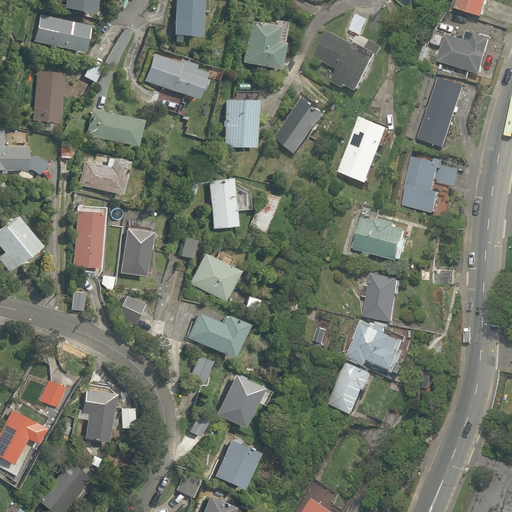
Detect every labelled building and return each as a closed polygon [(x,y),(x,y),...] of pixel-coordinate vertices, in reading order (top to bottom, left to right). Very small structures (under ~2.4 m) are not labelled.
[(63,0),(62,6),(89,12),(92,0),(63,0)] [(173,0),(170,33),(196,36),(199,0),(173,0)] [(458,0),(456,8),(483,16),(488,0),(458,0)] [(349,29),(358,34),(361,35),(369,19),(357,13),(349,29)] [(33,41),(80,51),(86,24),(38,14),(33,41)] [(270,23),(249,20),(240,62),(275,68),(280,41),(279,41),(283,21),(273,19),(272,22),(270,22),(270,23)] [(102,39),(111,26),(103,21),(95,33),(102,39)] [(353,43),(329,30),(315,57),(338,69),(332,81),(344,88),(346,84),(358,90),(375,58),(374,57),(376,53),(379,54),(383,46),(361,35),(358,34),(353,43)] [(482,74),(492,38),(468,30),(467,35),(459,37),(447,33),(438,61),(482,74)] [(151,53),(142,81),(194,98),(196,88),(199,89),(202,78),(200,77),(202,71),(191,67),(192,63),(178,59),(176,61),(151,53)] [(92,81),(100,67),(89,62),(81,75),(92,81)] [(52,122),(57,122),(61,72),(35,70),(31,120),(41,121),(41,130),(51,131),(52,122)] [(419,139),(446,147),(467,86),(440,76),(419,139)] [(326,113),(306,97),(276,138),(296,154),(326,113)] [(253,99),(223,99),(223,147),(254,147),(253,99)] [(133,145),(139,118),(90,108),(84,135),(133,145)] [(340,172),(368,182),(389,127),(361,116),(340,172)] [(1,125),(0,124),(0,172),(5,173),(5,170),(30,169),(37,175),(47,164),(35,155),(24,155),(23,145),(1,145),(1,125)] [(58,157),(68,157),(68,140),(58,140),(58,157)] [(119,193),(126,160),(111,157),(109,166),(83,161),(77,184),(119,193)] [(455,186),(459,169),(441,165),(442,160),(435,158),(434,161),(414,157),(407,183),(408,184),(404,205),(434,213),(439,191),(434,190),(436,181),(455,186)] [(230,177),(206,180),(212,228),(236,225),(230,177)] [(276,196),(260,191),(248,227),(263,232),(276,196)] [(71,267),(97,267),(99,211),(74,210),(71,267)] [(0,253),(0,261),(8,272),(38,244),(14,214),(0,226),(0,248),(2,252),(0,253)] [(397,222),(364,214),(357,239),(356,239),(353,248),(355,248),(355,249),(364,252),(364,255),(370,257),(370,253),(400,260),(407,228),(396,226),(397,222)] [(149,230),(124,227),(119,273),(144,276),(149,230)] [(190,258),(195,239),(183,237),(179,255),(190,258)] [(239,270),(202,252),(187,282),(224,301),(239,270)] [(368,297),(364,316),(393,322),(401,277),(372,272),(370,285),(365,285),(363,296),(368,297)] [(81,291),(70,290),(69,309),(80,310),(81,291)] [(134,324),(142,303),(123,294),(115,315),(134,324)] [(301,309),(297,298),(286,302),(290,313),(301,309)] [(195,312),(185,337),(228,356),(242,322),(221,313),(218,321),(195,312)] [(371,326),(362,322),(348,356),(360,361),(360,362),(365,364),(365,363),(367,363),(369,359),(393,369),(400,352),(396,350),(400,339),(392,336),(393,335),(385,332),(387,326),(378,322),(377,324),(373,322),(371,326)] [(202,380),(209,360),(196,355),(189,376),(202,380)] [(366,389),(373,373),(349,362),(345,372),(344,371),(329,403),(353,413),(364,388),(366,389)] [(236,375),(232,374),(215,414),(241,426),(259,386),(242,378),(242,376),(237,374),(236,375)] [(70,388),(47,380),(40,401),(57,407),(60,397),(64,398),(70,388)] [(82,438),(106,441),(114,393),(83,388),(78,418),(85,419),(82,438)] [(133,427),(132,407),(120,408),(121,428),(133,427)] [(12,410),(9,408),(0,425),(0,457),(11,464),(25,438),(34,443),(43,426),(17,413),(18,411),(12,408),(12,410)] [(197,435),(205,417),(195,413),(188,431),(197,435)] [(384,413),(379,422),(392,428),(396,420),(384,413)] [(64,433),(68,424),(61,421),(57,431),(64,433)] [(233,441),(229,439),(213,475),(239,487),(256,451),(239,443),(240,440),(234,437),(233,441)] [(49,511),(58,511),(88,477),(69,460),(35,499),(49,511)] [(175,489),(188,496),(195,480),(182,474),(175,489)] [(227,511),(231,505),(207,495),(199,511),(227,511)] [(336,511),(313,498),(304,511),(336,511)]
